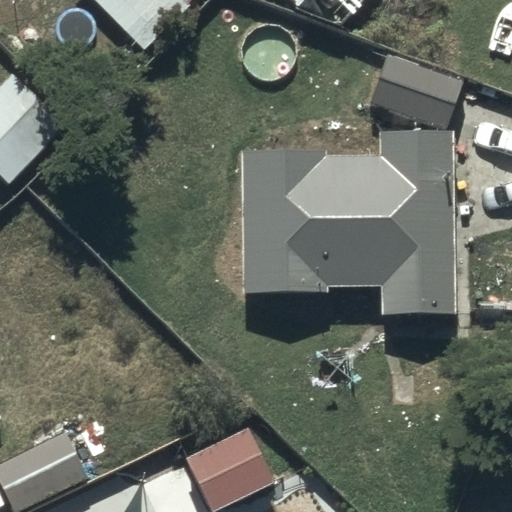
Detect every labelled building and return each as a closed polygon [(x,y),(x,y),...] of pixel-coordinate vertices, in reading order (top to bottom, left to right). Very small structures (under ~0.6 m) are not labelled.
[(79,0),(143,62),(203,0),(79,0)] [(384,0),(276,0),(332,54),(384,0)] [(464,96),(386,70),(371,115),(449,141),(464,96)] [(6,87),(0,93),(0,190),(9,199),(63,139),(6,87)] [(454,334),(454,146),(379,146),(379,171),(314,170),(314,161),(242,161),(242,310),(328,310),(328,300),(383,300),(383,334),(454,334)] [(63,437),(0,463),(0,503),(3,511),(8,511),(81,481),(63,437)] [(244,438),(117,498),(123,511),(224,511),(269,491),(244,438)]
